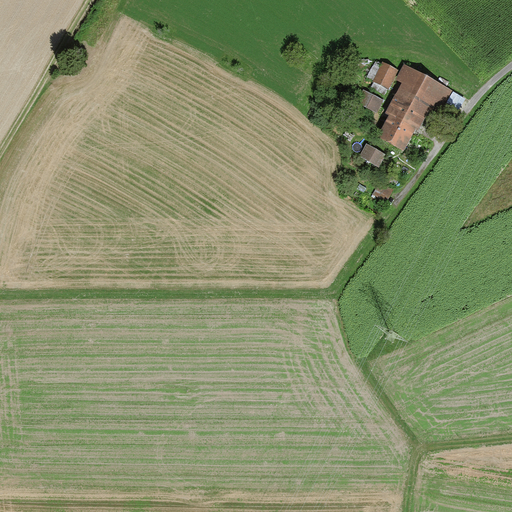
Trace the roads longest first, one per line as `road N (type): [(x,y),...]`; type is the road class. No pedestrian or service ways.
road 1 (track): [(0,152),(91,0)]
road 2 (track): [(410,180),(511,63)]
